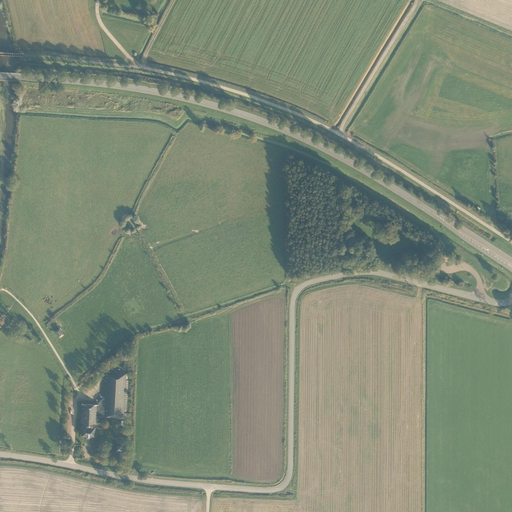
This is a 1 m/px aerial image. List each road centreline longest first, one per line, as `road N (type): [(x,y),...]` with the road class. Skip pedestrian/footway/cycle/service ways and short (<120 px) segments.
road 1 (tertiary): [(480,299),(372,271),(301,285),(292,303),(290,470),(274,489),(151,480),(0,454)]
road 2 (primary): [(511,264),(364,170),(258,119),(136,87),(0,75)]
road 3 (unclassified): [(511,241),(316,122),(241,92),(140,67)]
